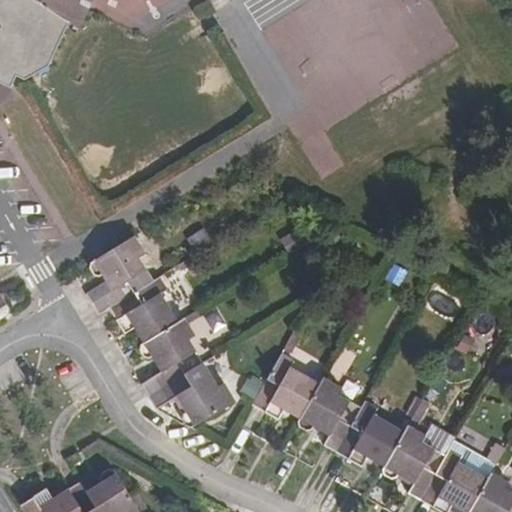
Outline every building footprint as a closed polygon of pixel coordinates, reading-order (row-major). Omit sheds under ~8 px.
[(0,0),(0,81),(11,87),(17,75),(25,79),(48,65),(68,20),(79,28),(91,0),(0,0)] [(177,397),(186,412),(182,415),(181,419),(184,425),(190,427),(235,401),(224,384),(217,388),(203,365),(188,340),(195,336),(184,319),(178,323),(161,295),(167,291),(159,278),(153,282),(138,259),(145,254),(133,235),(91,262),(89,269),(93,276),(98,278),(102,275),(112,291),(102,297),(110,309),(125,334),(135,328),(144,344),(141,346),(140,352),(144,358),(148,360),(152,358),(161,372),(142,384),(149,397),(156,407),(158,409),(177,397)] [(0,317),(10,312),(0,296),(0,317)] [(280,354),(251,405),(277,421),(283,410),(299,418),(296,422),(299,428),(306,431),(311,430),(313,426),(328,435),(322,446),(336,453),(361,468),(366,457),(383,466),(381,470),(383,475),(390,479),(395,479),(397,474),(413,483),(407,494),(421,501),(440,511),(447,511),(452,504),(463,511),(511,511),(511,493),(505,490),(509,483),(490,472),(487,480),(459,464),(462,457),(449,449),(445,456),(421,442),(425,436),(407,425),(403,432),(374,416),(377,409),(364,402),(361,408),(336,394),(340,388),(322,377),(318,384),(289,368),(293,361),(280,354)] [(420,426),(428,403),(414,398),(405,421),(420,426)] [(20,505),(24,511),(139,511),(114,470),(107,469),(101,473),(99,479),(101,482),(86,491),(81,482),(68,490),(52,499),(46,489),(20,505)]
